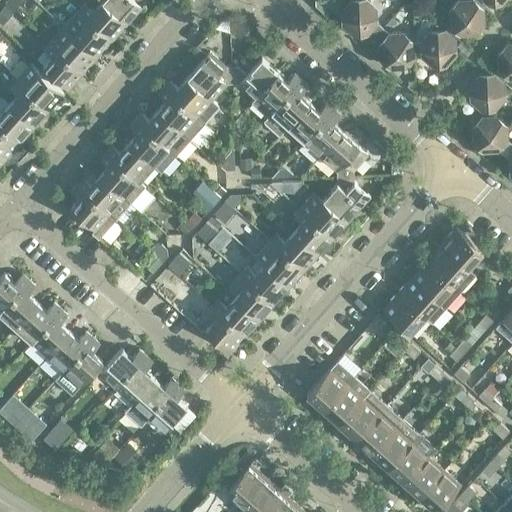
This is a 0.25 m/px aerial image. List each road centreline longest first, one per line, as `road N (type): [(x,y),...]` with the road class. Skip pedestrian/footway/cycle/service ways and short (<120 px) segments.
road 1 (residential): [(238,410),(458,183)]
road 2 (residential): [(18,209),(238,410)]
road 3 (residential): [(197,0),(18,209)]
road 4 (residential): [(458,183),(267,13),(278,0)]
road 5 (residential): [(349,511),(238,410)]
road 6 (unclassified): [(145,511),(238,410)]
